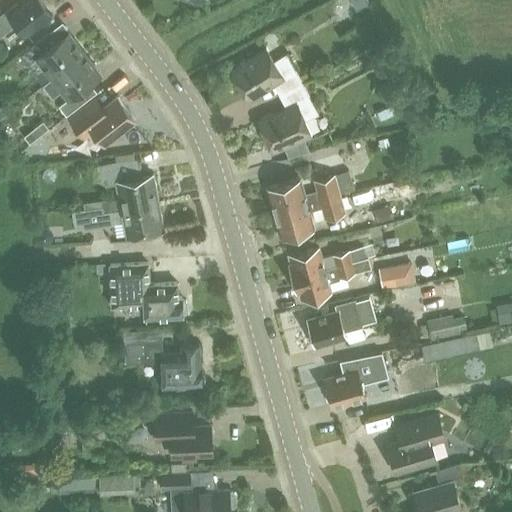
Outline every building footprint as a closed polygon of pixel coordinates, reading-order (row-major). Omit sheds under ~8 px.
[(18,0),(0,14),(0,36),(0,37),(17,24),(25,35),(54,12),(52,9),(54,8),(48,0),(18,0)] [(55,75),(84,52),(68,31),(58,40),(50,31),(19,54),(27,64),(37,57),(44,65),(46,63),(54,74),(55,75)] [(390,43),(368,53),(379,77),(401,67),(390,43)] [(280,95),(303,83),(287,52),(275,60),(267,47),(230,70),(248,99),(274,83),(280,95)] [(101,73),(84,52),(55,75),(54,74),(42,84),(52,97),(62,89),(69,97),(59,105),(67,115),(98,91),(90,82),(101,73)] [(303,83),(280,95),(286,107),(259,119),(272,150),(284,145),(289,157),(310,150),(304,136),(312,133),(306,119),(319,113),(303,83)] [(135,118),(118,96),(104,107),(97,98),(70,118),(84,136),(94,129),(104,142),(135,118)] [(0,118),(10,111),(4,103),(0,106),(0,118)] [(387,136),(379,138),(381,145),(389,143),(387,136)] [(89,200),(83,201),(84,208),(102,207),(103,212),(123,208),(158,201),(152,173),(141,176),(138,157),(115,160),(98,163),(101,181),(107,185),(118,183),(121,197),(112,198),(112,197),(112,196),(98,199),(89,200)] [(276,216),(343,197),(341,192),(356,188),(350,169),(336,173),(336,172),(314,179),(317,189),(305,192),(300,177),(268,186),(276,216)] [(343,197),(276,216),(281,235),(314,226),(310,210),(322,207),(324,218),(347,211),(343,197)] [(84,208),(71,210),(74,223),(78,225),(88,224),(88,228),(114,224),(113,221),(125,219),(128,234),(128,235),(163,228),(158,201),(123,208),(103,212),(102,207),(84,208)] [(377,222),(393,217),(390,204),(373,209),(377,222)] [(319,247),(290,255),(292,263),(290,263),(295,280),(357,263),(370,260),(368,256),(366,257),(363,246),(350,249),(350,248),(333,253),(321,256),(319,247)] [(151,283),(150,260),(109,262),(111,306),(144,305),(145,316),(183,314),(188,310),(188,299),(182,296),(178,296),(177,281),(151,283)] [(357,263),(295,280),(298,291),(299,290),(301,297),(331,289),(328,280),(346,275),(356,272),(371,267),(370,260),(357,263)] [(405,261),(378,266),(382,287),(409,282),(405,261)] [(377,319),(370,295),(356,299),(355,297),(334,303),(336,310),(308,318),(309,322),(306,322),(311,342),(315,341),(316,345),(346,336),(348,342),(365,337),(362,326),(363,325),(363,323),(377,319)] [(500,322),(511,319),(511,299),(496,303),(500,322)] [(452,313),(437,317),(441,337),(457,333),(453,318),(452,313)] [(163,351),(162,328),(124,329),(125,362),(162,361),(163,386),(202,384),(202,383),(206,378),(205,372),(201,368),(201,366),(200,366),(199,344),(182,345),(182,350),(163,351)] [(476,331),(452,336),(421,344),(425,359),(456,352),(479,346),(476,331)] [(342,371),(325,376),(328,389),(327,390),(325,393),(327,400),(332,403),(332,404),(366,395),(362,381),(388,374),(381,351),(355,356),(340,359),(342,367),(341,368),(342,371)] [(194,426),(193,412),(156,414),(157,439),(172,439),(172,455),(212,453),(211,425),(194,426)] [(396,470),(437,458),(430,435),(443,431),(438,412),(395,424),(400,440),(388,443),(390,450),(388,454),(390,462),(394,465),(396,470)] [(171,471),(187,470),(186,460),(171,461),(171,471)] [(408,511),(462,511),(459,500),(455,485),(464,483),(471,472),(468,461),(458,461),(435,468),(439,483),(414,490),(420,509),(408,511)] [(55,464),(21,464),(21,479),(55,480),(55,464)] [(187,470),(171,471),(171,473),(161,473),(162,488),(170,488),(171,511),(229,511),(229,507),(234,507),(237,504),(236,492),(233,489),(228,489),(190,491),(190,487),(189,472),(187,472),(187,470)] [(117,493),(116,475),(100,476),(101,494),(117,493)]
